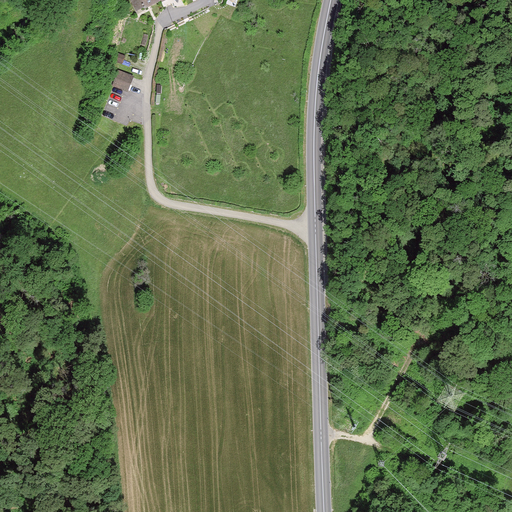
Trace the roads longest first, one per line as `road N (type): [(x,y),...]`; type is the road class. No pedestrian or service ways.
road 1 (tertiary): [(330,0),(313,130),(323,511)]
road 2 (track): [(417,349),(372,432),(320,432)]
